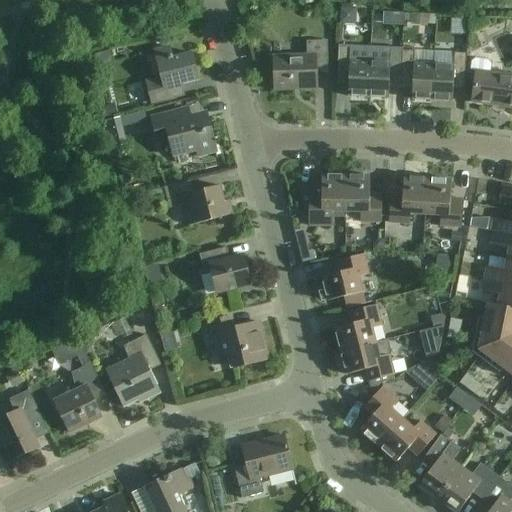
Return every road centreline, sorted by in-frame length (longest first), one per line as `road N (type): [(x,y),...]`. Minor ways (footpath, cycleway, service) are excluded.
road 1 (residential): [(3,511),(162,432),(311,393)]
road 2 (residential): [(311,393),(249,130)]
road 3 (residential): [(511,150),(249,130)]
road 4 (residential): [(389,511),(340,475),(311,393)]
road 5 (residential): [(249,130),(221,0)]
